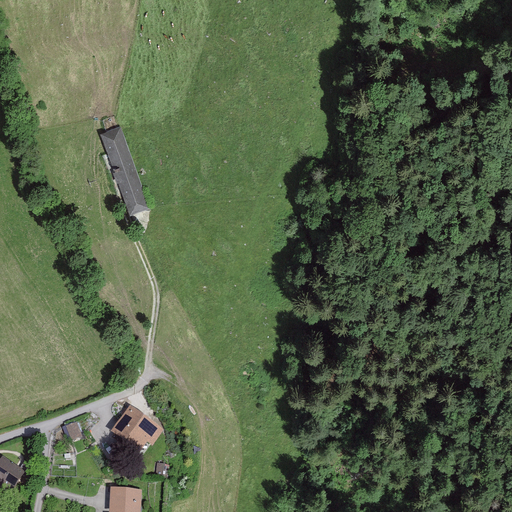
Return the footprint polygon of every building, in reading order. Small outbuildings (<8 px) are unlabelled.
[(150,208),(119,128),(100,135),(131,215),(150,208)] [(163,431),(131,410),(114,436),(142,455),(148,446),(151,448),(163,431)] [(66,429),(71,444),(81,440),(76,425),(66,429)] [(26,475),(3,461),(0,465),(0,500),(5,491),(13,496),(26,475)] [(166,478),(167,465),(155,465),(155,477),(166,478)] [(140,511),(141,493),(111,492),(110,511),(140,511)]
